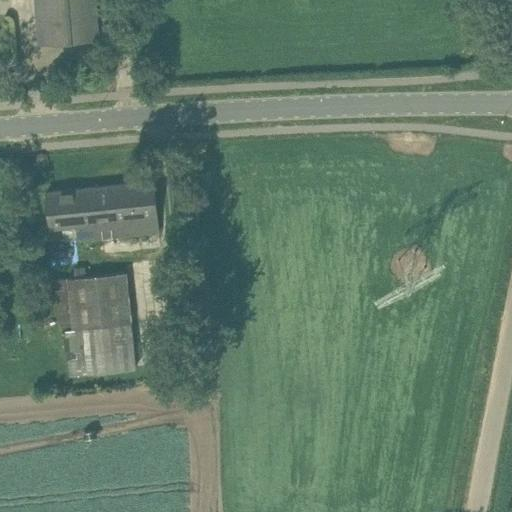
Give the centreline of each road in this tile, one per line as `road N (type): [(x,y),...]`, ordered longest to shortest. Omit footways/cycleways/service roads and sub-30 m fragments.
road 1 (tertiary): [(511,103),(235,110),(0,128)]
road 2 (unclassified): [(474,511),(511,313)]
